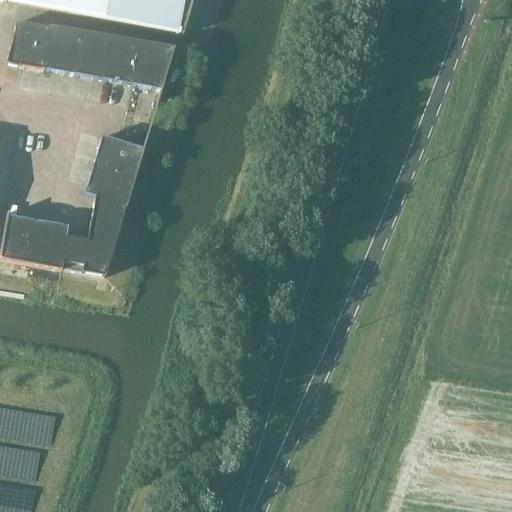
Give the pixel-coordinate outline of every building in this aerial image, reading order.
[(0,0),(0,3),(28,8),(174,35),(180,0),(0,0)] [(41,74),(41,73),(48,31),(47,31),(13,25),(11,40),(7,67),(19,69),(18,70),(41,74)] [(71,78),(79,35),(47,29),(47,31),(48,31),(41,73),(71,78)] [(100,83),(108,40),(79,35),(71,78),(100,83)] [(129,88),(136,45),(108,40),(100,83),(129,88)] [(172,51),(136,45),(129,88),(157,93),(154,104),(156,105),(172,51)] [(99,140),(90,168),(133,181),(145,141),(143,141),(140,151),(99,140)] [(124,211),(133,181),(90,168),(82,197),(92,200),(92,201),(118,209),(124,211)] [(115,228),(118,209),(92,201),(85,244),(65,240),(59,272),(102,280),(117,229),(115,228)] [(0,263),(28,268),(36,225),(6,220),(6,216),(5,216),(0,244),(0,263)] [(59,272),(65,240),(64,240),(65,230),(36,225),(28,268),(59,273),(59,272)]
